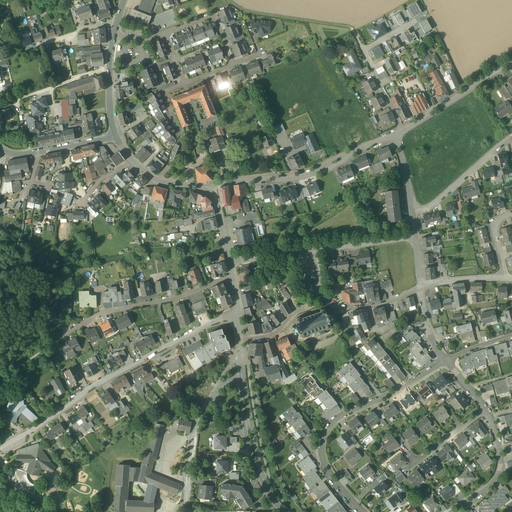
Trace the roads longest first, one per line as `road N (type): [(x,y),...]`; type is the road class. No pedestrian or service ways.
road 1 (residential): [(0,446),(106,378),(240,314)]
road 2 (residential): [(446,361),(328,425),(320,455),(363,511)]
road 3 (residential): [(206,190),(295,178),(395,134)]
road 4 (residential): [(231,261),(414,236)]
road 5 (residential): [(62,336),(103,311),(173,299),(233,275)]
road 6 (residential): [(186,511),(196,420),(221,386),(242,375)]
road 7 (tertiary): [(283,511),(257,464),(242,375)]
road 8 (residential): [(395,134),(511,62)]
road 9 (residential): [(411,212),(434,205),(511,135)]
road 10 (residential): [(453,511),(499,472),(485,408)]
